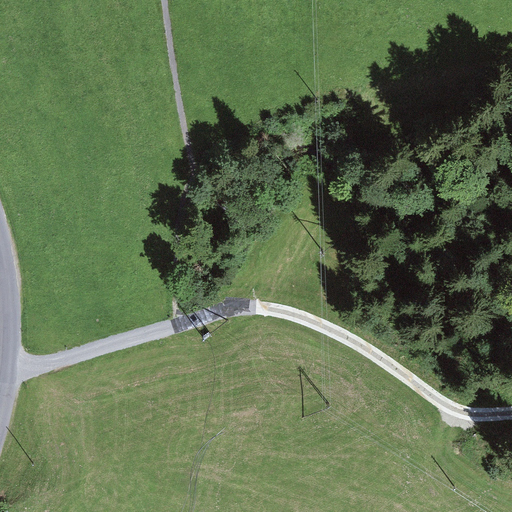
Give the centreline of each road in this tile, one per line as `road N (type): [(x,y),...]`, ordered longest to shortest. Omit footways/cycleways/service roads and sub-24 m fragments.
road 1 (track): [(3,371),(260,307),(339,333),(450,407),(511,413)]
road 2 (tertiary): [(0,256),(0,392)]
